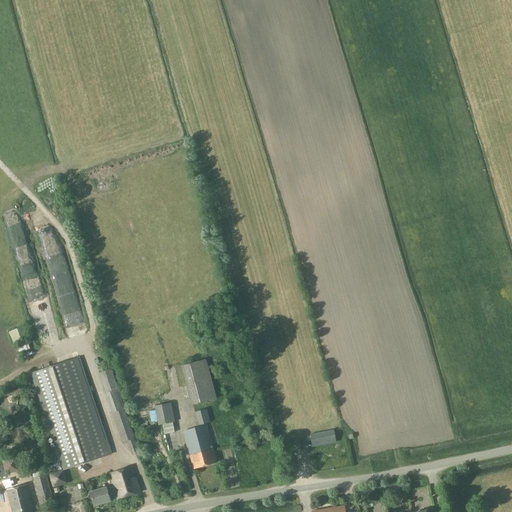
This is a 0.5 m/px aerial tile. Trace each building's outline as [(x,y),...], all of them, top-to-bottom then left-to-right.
[(33,373),(66,469),(111,454),(79,357),(33,373)] [(181,366),(192,405),(217,398),(206,359),(181,366)] [(122,443),(135,438),(131,428),(111,370),(100,373),(106,393),(122,443)] [(155,406),(158,424),(175,421),(171,403),(155,406)] [(206,409),(197,412),(195,412),(198,425),(210,422),(206,409)] [(194,469),(217,462),(207,425),(184,431),(194,469)] [(312,446),(336,442),(334,430),(310,434),(312,446)] [(112,486),(107,488),(107,487),(90,492),(94,506),(111,501),(110,499),(116,498),(117,499),(139,492),(132,467),(108,474),(112,486)] [(41,503),(53,500),(46,475),(34,478),(41,503)] [(12,511),(33,511),(27,485),(7,490),(12,511)]
